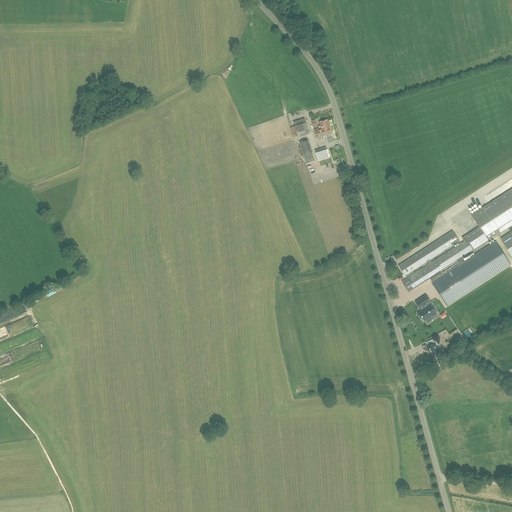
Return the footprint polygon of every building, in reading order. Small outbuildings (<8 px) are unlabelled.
[(294,127),(291,127),(290,128),(293,138),(294,138),(297,137),(298,137),(310,134),(306,123),(305,119),(294,122),(295,126),(294,126),(294,127)] [(329,126),(327,120),(319,122),(321,128),(314,129),(317,140),(332,136),(329,126)] [(304,155),(312,152),(307,139),(299,141),(304,155)] [(331,161),(330,157),(326,148),(316,152),(319,161),(324,159),(326,162),(331,161)] [(311,153),(304,155),(308,164),(314,162),(311,153)] [(505,258),(495,242),(465,261),(463,257),(474,250),(488,240),(488,241),(493,238),(509,228),(511,226),(511,225),(511,188),(471,215),(479,227),(462,238),(464,241),(448,252),(447,250),(460,242),(453,230),(440,239),(399,266),(406,276),(413,271),(414,274),(403,281),(402,281),(409,292),(410,291),(457,261),(459,265),(452,269),(463,285),(466,283),(469,289),(479,282),(476,277),(505,258)] [(501,239),(511,256),(511,226),(509,228),(511,232),(501,239)] [(431,305),(429,303),(426,298),(417,305),(420,309),(422,308),(424,310),(419,314),(422,319),(423,318),(425,320),(430,316),(431,317),(437,313),(431,305)] [(465,337),(463,334),(460,336),(459,335),(454,339),(458,345),(463,340),(465,337)] [(437,356),(436,355),(436,354),(439,352),(436,346),(438,345),(435,338),(428,342),(430,346),(427,347),(432,356),(432,357),(433,358),(434,358),(435,358),(436,357),(437,356)]
